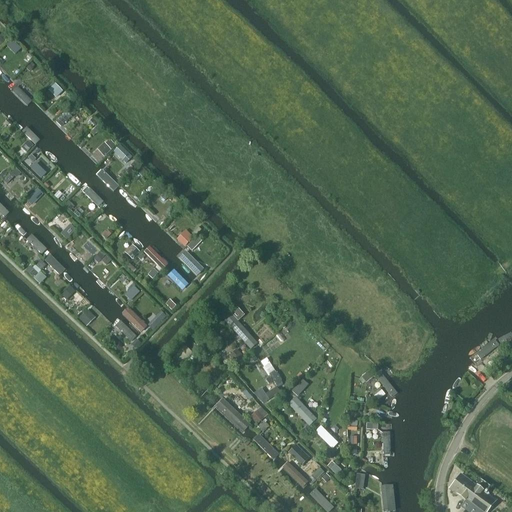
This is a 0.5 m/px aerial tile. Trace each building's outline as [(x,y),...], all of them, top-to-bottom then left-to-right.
[(21,50),(12,41),(6,46),(16,55),(21,50)] [(0,74),(0,91),(1,93),(9,84),(0,74)] [(48,92),(56,100),(62,93),(55,85),(48,92)] [(17,88),(12,93),(13,94),(27,107),(32,102),(18,89),(17,88)] [(24,116),(2,97),(0,99),(0,110),(16,124),(24,116)] [(52,124),(33,103),(28,108),(48,127),(52,124)] [(66,113),(55,123),(61,129),(71,118),(66,113)] [(88,124),(92,128),(96,124),(92,120),(88,124)] [(77,147),(55,125),(50,129),(73,150),(77,147)] [(27,129),(22,134),(36,147),(41,142),(27,129)] [(102,147),(108,154),(116,147),(110,141),(106,145),(105,144),(102,147)] [(30,143),(23,151),(26,154),(33,147),(30,143)] [(64,162),(44,145),(40,150),(58,168),(64,162)] [(97,167),(80,150),(77,153),(94,169),(97,167)] [(36,165),(31,169),(41,179),(46,174),(36,165)] [(143,179),(148,174),(142,168),(137,172),(143,179)] [(6,186),(19,172),(16,169),(3,183),(6,186)] [(101,170),(95,175),(96,177),(112,191),(117,186),(101,170)] [(82,184),(70,174),(66,176),(76,187),(82,184)] [(88,187),(82,193),(101,211),(107,206),(88,187)] [(138,206),(118,187),(114,191),(134,209),(138,206)] [(156,194),(165,203),(170,197),(162,189),(156,194)] [(37,191),(28,199),(33,204),(42,196),(37,191)] [(61,202),(65,198),(60,194),(56,197),(61,202)] [(15,202),(9,196),(6,198),(12,205),(15,202)] [(0,213),(4,218),(9,213),(0,202),(0,213)] [(70,212),(74,208),(68,203),(64,207),(70,212)] [(125,223),(109,208),(104,213),(120,229),(125,223)] [(12,214),(7,220),(23,236),(29,231),(21,223),(12,214)] [(33,217),(30,217),(30,220),(36,226),(39,226),(39,224),(33,217)] [(70,226),(60,236),(66,241),(76,231),(70,226)] [(42,227),(41,228),(40,229),(49,236),(50,236),(50,235),(42,227)] [(195,239),(202,233),(198,229),(191,235),(195,239)] [(106,241),(113,233),(110,230),(107,234),(105,233),(102,236),(106,241)] [(181,249),(163,232),(158,237),(176,254),(181,249)] [(185,232),(176,242),(184,249),(193,240),(185,232)] [(133,236),(130,234),(126,234),(129,239),(134,243),(137,241),(133,236)] [(47,249),(32,235),(27,240),(42,255),(47,249)] [(192,253),(201,244),(197,239),(187,248),(192,253)] [(97,251),(88,242),(83,247),(92,256),(97,251)] [(80,264),(64,247),(62,250),(78,266),(80,264)] [(149,247),(144,253),(162,271),(168,266),(149,247)] [(129,250),(126,254),(132,260),(138,253),(134,248),(131,251),(129,250)] [(98,265),(105,257),(101,253),(93,261),(98,265)] [(186,253),(180,259),(197,277),(198,278),(205,271),(186,253)] [(135,259),(139,262),(144,257),(140,254),(135,259)] [(51,255),(46,259),(63,275),(67,271),(51,255)] [(106,267),(111,262),(106,258),(101,263),(106,267)] [(86,270),(84,269),(83,271),(91,279),(93,278),(94,277),(86,270)] [(33,280),(38,275),(34,271),(29,275),(33,280)] [(157,271),(151,277),(155,281),(162,274),(159,271),(158,272),(157,271)] [(174,272),(168,277),(185,292),(189,286),(174,272)] [(37,283),(43,276),(40,273),(34,280),(37,283)] [(75,279),(71,283),(90,299),(92,296),(75,279)] [(133,287),(125,296),(130,301),(139,293),(133,287)] [(70,288),(62,296),(66,301),(74,292),(70,288)] [(116,299),(113,298),(114,302),(120,307),(122,305),(116,299)] [(169,301),(166,305),(172,311),(175,307),(169,301)] [(117,317),(99,302),(95,305),(112,322),(117,317)] [(127,308),(122,314),(141,334),(148,327),(127,308)] [(87,327),(94,319),(87,312),(80,320),(87,327)] [(155,317),(162,324),(167,319),(161,312),(155,317)] [(227,315),(221,321),(241,340),(247,334),(227,315)] [(121,322),(115,329),(132,344),(138,338),(121,322)] [(151,334),(156,330),(151,325),(146,329),(151,334)] [(141,345),(137,340),(131,347),(135,351),(141,345)] [(495,341),(474,356),(478,362),(499,347),(495,341)] [(230,358),(236,365),(243,358),(237,351),(230,358)] [(266,359),(262,362),(271,376),(275,374),(266,359)] [(380,371),(375,376),(392,399),(397,395),(380,371)] [(366,384),(375,378),(370,372),(362,378),(366,384)] [(298,398),(304,392),(298,386),(292,393),(298,398)] [(269,394),(258,400),(261,402),(263,405),(273,399),(269,394)] [(297,401),(292,407),(311,427),(317,421),(297,401)] [(257,412),(264,419),(267,416),(261,409),(257,412)] [(249,428),(233,412),(227,418),(245,434),(249,428)] [(264,434),(269,430),(263,424),(258,428),(264,434)] [(320,425),(315,431),(334,450),(340,445),(320,425)] [(391,433),(381,434),(383,456),(391,456),(391,433)] [(259,436),(254,441),(273,461),(279,455),(259,436)] [(301,468),(308,461),(296,447),(288,454),(301,468)] [(308,483),(288,463),(283,468),(303,488),(308,483)] [(326,484),(331,479),(326,475),(321,480),(326,484)] [(475,486),(461,475),(449,489),(465,502),(464,511),(468,511),(472,508),(478,511),(487,511),(496,501),(489,496),(489,494),(486,492),(490,487),(480,479),(475,486)] [(356,484),(364,485),(365,477),(357,476),(356,484)] [(395,511),(393,485),(382,486),(384,511),(395,511)] [(329,511),(333,508),(314,491),(309,496),(325,511),(329,511)]
